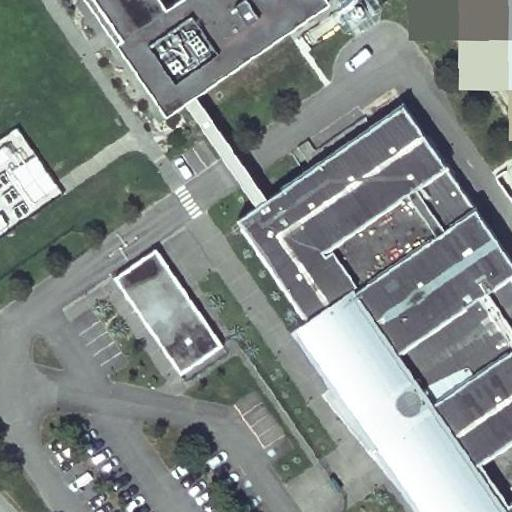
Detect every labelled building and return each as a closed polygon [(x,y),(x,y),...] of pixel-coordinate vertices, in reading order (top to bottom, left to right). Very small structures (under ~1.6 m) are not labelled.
[(73,0),(157,122),(179,108),(189,100),(324,9),(317,0),(168,0),(158,7),(152,0),(73,0)] [(179,108),(259,207),(269,199),(189,100),(179,108)] [(259,207),(240,219),(356,386),(341,398),(364,433),(371,428),(416,484),(420,498),(425,511),(511,511),(511,258),(406,104),(269,199),(259,207)] [(324,129),(334,142),(366,119),(357,106),(324,129)] [(0,127),(0,235),(62,192),(13,119),(0,127)] [(113,275),(178,370),(218,343),(153,248),(113,275)] [(109,297),(163,381),(176,372),(122,289),(109,297)]
